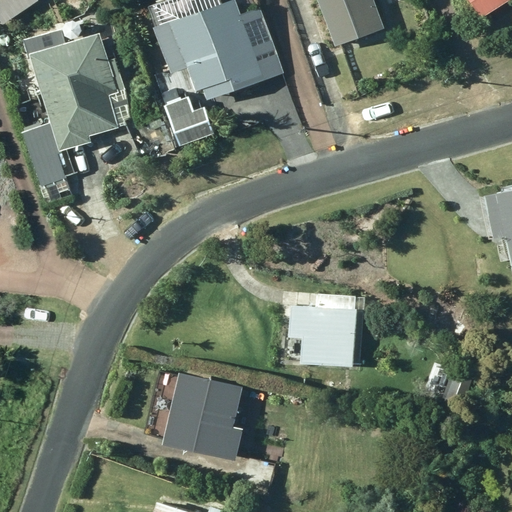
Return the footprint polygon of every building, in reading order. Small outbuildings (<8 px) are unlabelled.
[(265,81),(236,0),(171,24),(195,93),(203,90),(207,102),(265,81)] [(317,0),(336,48),(384,29),(373,0),(317,0)] [(469,0),(481,19),(511,0),(469,0)] [(30,57),(59,153),(91,143),(89,136),(118,127),(109,95),(116,93),(98,36),(30,57)] [(174,89),(159,95),(167,117),(178,147),(180,153),(216,140),(206,113),(198,116),(193,101),(180,105),(174,89)] [(178,147),(167,117),(140,126),(151,156),(178,147)] [(31,152),(44,185),(64,177),(51,144),(31,152)] [(511,191),(486,197),(495,242),(505,240),(511,274),(511,191)] [(361,366),(365,298),(318,294),(317,308),(291,306),(290,338),(303,339),(301,366),(354,369),(354,366),(361,366)] [(435,307),(431,329),(449,333),(454,311),(435,307)] [(176,405),(168,444),(173,445),(172,449),(226,461),(227,457),(235,458),(239,436),(233,434),(243,388),(190,376),(183,407),(176,405)] [(238,485),(280,496),(287,468),(246,456),(238,485)]
